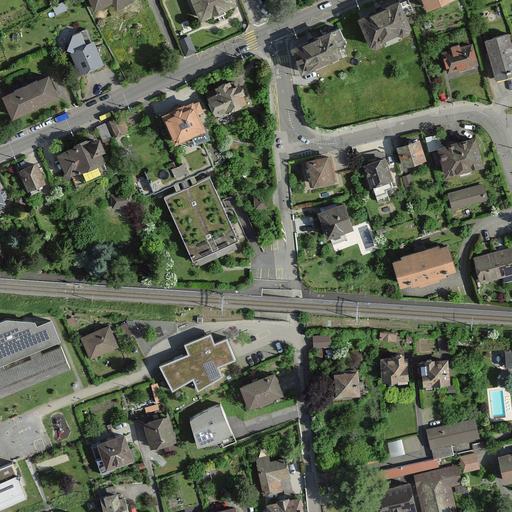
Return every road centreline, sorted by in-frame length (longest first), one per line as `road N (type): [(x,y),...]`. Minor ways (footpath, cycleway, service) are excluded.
road 1 (tertiary): [(261,36),(0,152)]
road 2 (residential): [(291,127),(307,140),(332,143),(476,116),(497,130),(511,168)]
road 3 (residential): [(314,511),(298,319)]
road 4 (residential): [(295,285),(282,157),(291,127)]
